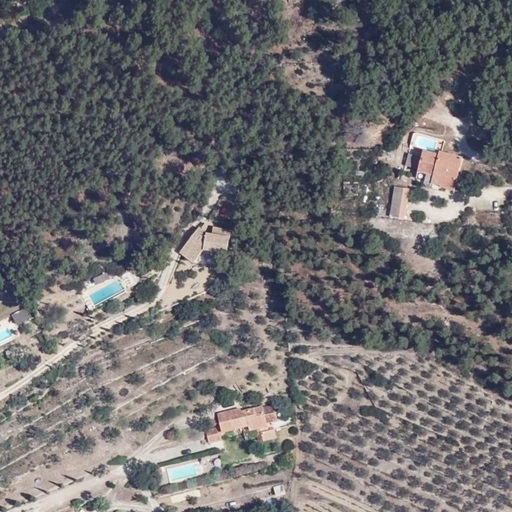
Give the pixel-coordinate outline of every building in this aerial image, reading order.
[(440,158),(424,154),(419,175),(435,179),(435,176),(445,178),(442,190),(456,193),(461,175),(464,161),(441,156),(440,158)] [(406,171),(419,175),(422,160),(409,157),(406,171)] [(435,179),(433,187),(442,190),(445,178),(435,176),(435,179)] [(395,191),(390,221),(405,223),(410,193),(395,191)] [(202,254),(225,257),(228,235),(211,232),(210,239),(204,238),(196,232),(178,256),(192,267),(202,254)] [(16,326),(29,319),(23,308),(10,315),(16,326)] [(216,432),(201,436),(205,449),(221,445),(219,437),(243,431),(245,435),(262,431),(261,427),(273,424),(270,411),(259,413),(259,411),(238,416),(236,413),(212,419),(216,432)] [(271,434),(257,436),(260,445),(273,442),(271,434)] [(275,496),(284,495),(283,484),(274,485),(275,496)]
